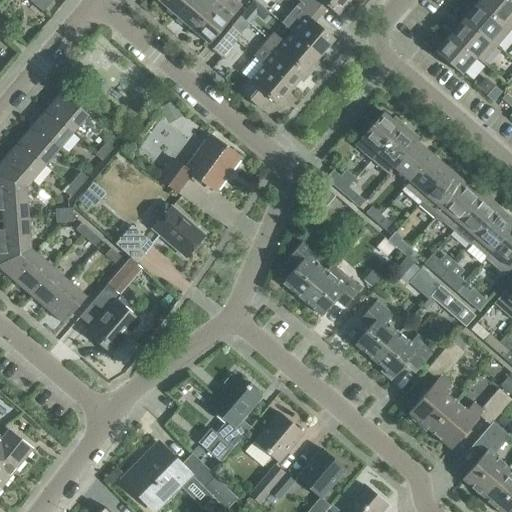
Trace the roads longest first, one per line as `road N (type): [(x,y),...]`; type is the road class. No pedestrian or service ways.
road 1 (unclassified): [(231,321),(292,181),(270,146),(95,5)]
road 2 (unclassified): [(231,321),(418,476),(430,511)]
road 3 (unclassified): [(511,168),(375,46),(411,0)]
road 4 (unclassified): [(109,417),(231,321)]
road 5 (unclassified): [(109,417),(0,323)]
road 6 (unclassified): [(0,109),(95,5)]
